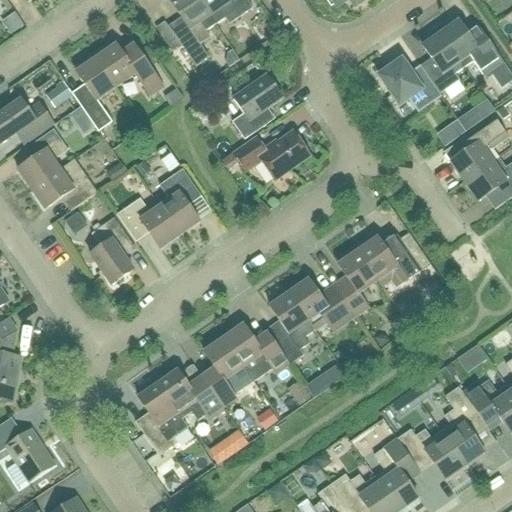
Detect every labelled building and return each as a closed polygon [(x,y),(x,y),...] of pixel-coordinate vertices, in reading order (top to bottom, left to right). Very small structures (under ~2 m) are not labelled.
[(205,33),(215,27),(196,0),(174,0),(170,3),(181,20),(168,29),(172,35),(180,47),(196,69),(209,60),(200,47),(210,40),(205,33)] [(196,0),(215,27),(225,20),(229,26),(252,10),(245,0),(196,0)] [(328,0),(336,10),(348,2),(351,5),(354,7),(359,7),(363,4),(364,0),(363,0),(328,0)] [(19,21),(6,30),(12,38),(25,29),(19,21)] [(464,31),(458,23),(440,36),(464,70),(473,63),(483,78),(503,65),(474,23),(464,31)] [(172,35),(164,40),(172,52),(178,48),(180,47),(172,35)] [(455,76),(464,70),(440,36),(422,48),(434,66),(424,73),(420,69),(440,98),(441,98),(440,96),(459,82),(455,76)] [(113,43),(93,57),(116,90),(135,77),(150,98),(164,88),(131,42),(118,51),(113,43)] [(97,103),(116,90),(93,57),(74,71),(87,91),(74,100),(81,109),(87,119),(98,134),(112,124),(97,103)] [(440,98),(420,69),(411,75),(402,62),(379,78),(399,108),(409,101),(418,114),(440,98)] [(244,142),(271,123),(264,114),(282,101),(266,79),(233,102),(244,116),(232,124),(244,142)] [(54,111),(73,98),(62,83),(55,88),(56,89),(45,97),(54,111)] [(28,113),(20,102),(0,116),(0,147),(16,136),(24,148),(54,127),(39,106),(28,113)] [(70,116),(77,126),(87,119),(81,109),(70,116)] [(497,114),(503,123),(510,118),(504,109),(497,114)] [(493,120),(457,145),(464,155),(450,165),(464,185),(499,160),(492,151),(507,140),(493,120)] [(72,122),(56,127),(62,144),(78,138),(72,122)] [(38,158),(18,173),(31,192),(60,172),(59,171),(53,163),(68,153),(53,131),(30,147),(38,158)] [(310,159),(293,134),(272,148),(271,146),(264,151),(256,140),(233,156),(222,164),(227,172),(239,164),(246,174),(261,164),(275,184),(310,159)] [(499,160),(464,185),(478,204),(498,190),(506,203),(511,199),(511,165),(505,170),(499,160)] [(60,172),(31,192),(45,212),(65,198),(74,211),(97,195),(74,162),(59,171),(60,172)] [(134,170),(141,179),(149,174),(142,164),(134,170)] [(160,209),(180,238),(199,224),(186,204),(199,195),(182,172),(159,188),(169,202),(160,209)] [(421,199),(411,206),(427,227),(436,221),(421,199)] [(180,238),(160,209),(150,216),(140,201),(117,217),(133,241),(146,232),(160,252),(180,238)] [(70,241),(87,234),(81,218),(64,225),(70,241)] [(120,253),(132,245),(114,220),(91,236),(101,250),(90,257),(111,288),(133,273),(120,253)] [(374,236),(355,250),(377,283),(382,290),(391,284),(396,290),(420,274),(395,237),(382,247),(374,236)] [(359,296),(377,283),(355,250),(335,263),(346,279),(333,288),(354,319),(368,310),(359,296)] [(354,319),(333,288),(319,297),(309,282),(289,295),(308,323),(315,332),(325,325),(332,335),(354,319)] [(0,309),(9,303),(0,290),(0,309)] [(308,323),(289,295),(269,309),(283,329),(270,338),(290,366),(303,358),(299,352),(309,346),(304,340),(315,332),(308,323)] [(0,402),(13,405),(21,360),(11,358),(16,333),(8,322),(0,327),(0,402)] [(290,366),(270,338),(267,334),(254,343),(243,327),(223,341),(243,370),(244,370),(253,384),(273,371),(278,377),(291,368),(290,366)] [(243,370),(223,341),(204,355),(213,368),(200,378),(223,410),(236,401),(234,398),(244,391),(234,377),(243,370)] [(487,361),(477,347),(467,354),(477,368),(487,361)] [(177,373),(158,387),(178,415),(178,416),(181,421),(191,414),(197,423),(207,416),(211,422),(224,412),(223,410),(200,378),(187,387),(177,373)] [(511,435),(511,397),(506,388),(496,395),(488,383),(478,390),(476,387),(463,395),(463,396),(486,429),(499,420),(510,436),(511,435)] [(178,415),(158,387),(138,400),(152,420),(139,429),(159,459),(177,446),(173,440),(178,436),(187,430),(181,421),(178,416),(178,415)] [(463,396),(463,395),(459,389),(444,399),(449,405),(454,412),(444,419),(450,427),(440,434),(464,468),(484,455),(473,439),(486,429),(463,396)] [(249,422),(258,434),(271,425),(262,413),(249,422)] [(23,438),(11,420),(0,427),(0,454),(7,450),(29,484),(54,467),(31,432),(23,438)] [(464,468),(440,434),(431,440),(425,432),(415,439),(410,432),(397,442),(420,475),(433,466),(445,482),(464,468)] [(240,435),(227,444),(234,454),(247,445),(240,435)] [(407,484),(420,475),(397,442),(374,458),(384,473),(374,479),(397,511),(401,511),(418,500),(407,484)] [(350,484),(345,477),(331,487),(348,511),(367,511),(368,511),(367,511),(397,511),(374,479),(365,486),(359,478),(350,484)] [(348,511),(331,487),(317,497),(322,504),(313,510),(313,511),(348,511)] [(83,511),(76,501),(59,511),(35,511),(33,507),(25,511),(83,511)]
